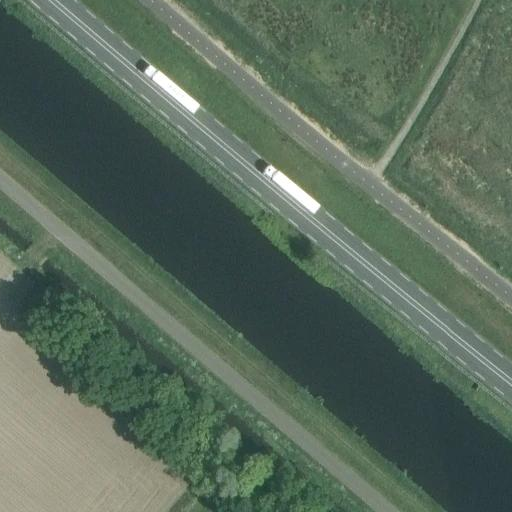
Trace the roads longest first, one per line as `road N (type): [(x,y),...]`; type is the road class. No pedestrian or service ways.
road 1 (primary): [(511,384),(49,0)]
road 2 (unclassified): [(378,511),(0,189)]
road 3 (unclassified): [(511,297),(155,0)]
